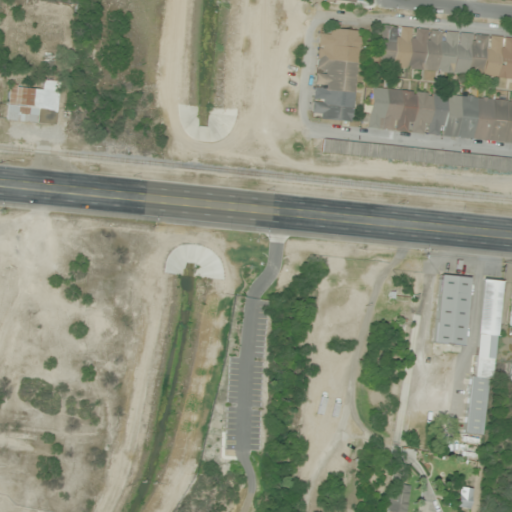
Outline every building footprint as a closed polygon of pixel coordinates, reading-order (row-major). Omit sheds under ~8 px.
[(511,63),(511,36),(377,25),(374,66),(511,77),(511,63)] [(359,31),(318,27),(310,118),(352,122),(359,31)] [(54,126),(59,82),(41,80),(40,90),(9,86),(5,120),(54,126)] [(511,100),(368,88),(364,129),(511,141),(511,100)] [(432,343),(462,346),(468,277),(438,274),(432,343)] [(499,281),(480,280),(465,434),(484,436),(499,281)] [(405,511),(409,486),(390,483),(386,511),(405,511)] [(468,509),(470,489),(457,487),(455,508),(468,509)]
